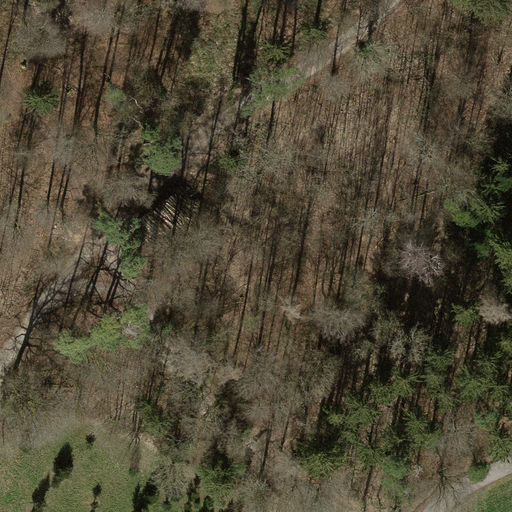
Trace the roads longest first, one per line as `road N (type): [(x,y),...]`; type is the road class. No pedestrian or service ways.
road 1 (track): [(388,0),(194,140),(102,238)]
road 2 (track): [(343,511),(255,457),(200,400),(102,238)]
road 3 (track): [(102,238),(66,273),(0,380)]
